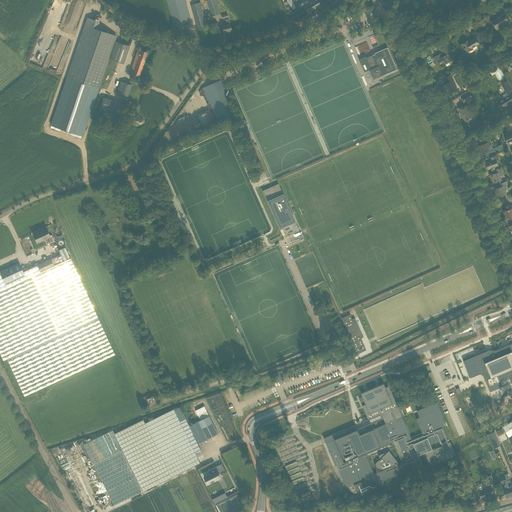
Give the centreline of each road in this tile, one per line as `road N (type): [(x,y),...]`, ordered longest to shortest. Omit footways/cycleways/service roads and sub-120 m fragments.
road 1 (unclassified): [(0,217),(127,167),(212,51),(291,30),(327,8)]
road 2 (unclassified): [(75,511),(0,374)]
road 3 (tertiary): [(464,331),(345,381)]
road 4 (track): [(98,0),(142,33),(212,51)]
